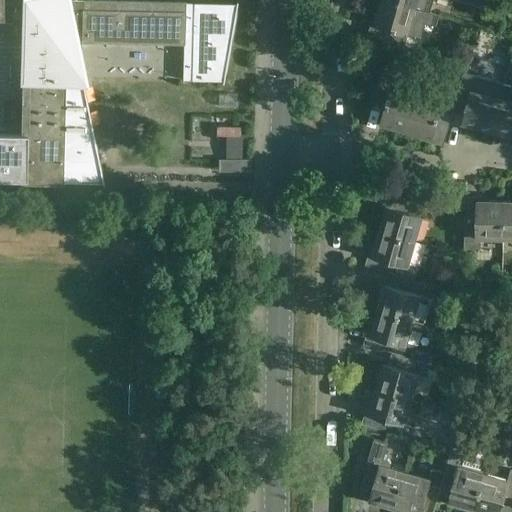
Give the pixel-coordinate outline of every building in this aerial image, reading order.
[(63,184),(63,183),(62,183),(62,181),(102,182),(102,185),(103,184),(73,35),(81,35),(81,42),(82,42),(117,42),(117,43),(118,43),(118,42),(150,43),(151,43),(183,44),(182,80),(222,81),(222,83),(223,84),(237,2),(236,2),(236,4),(185,3),(185,2),(184,2),(184,3),(74,0),(65,0),(50,0),(49,0),(0,0),(0,21),(24,22),(25,22),(23,80),(22,80),(21,135),(0,134),(0,180),(19,181),(19,183),(63,184)] [(430,12),(389,0),(382,0),(373,35),(369,33),(368,35),(405,45),(412,19),(427,23),(437,26),(441,15),(430,12)] [(389,0),(430,12),(433,0),(389,0)] [(463,123),(489,130),(502,83),(465,72),(456,102),(468,105),(463,123)] [(382,123),(407,131),(421,84),(410,81),(406,94),(392,90),(396,76),(383,73),(375,102),(387,106),(382,123)] [(511,86),(502,83),(489,130),(511,136),(511,96),(510,96),(511,87),(511,86)] [(421,84),(407,131),(444,141),(443,145),(444,145),(452,115),(440,111),(442,105),(427,101),(431,87),(421,84)] [(232,148),(233,130),(219,129),(218,147),(232,148)] [(387,205),(380,230),(415,241),(422,217),(430,219),(434,206),(395,195),(395,196),(401,198),(398,208),(387,205)] [(481,237),(503,238),(504,201),(467,200),(467,196),(466,196),(465,248),(480,249),(481,237)] [(511,201),(504,201),(503,238),(511,238),(511,201)] [(365,266),(394,274),(401,276),(404,264),(408,265),(415,241),(380,230),(370,266),(366,265),(365,266)] [(386,284),(378,309),(425,323),(432,299),(428,298),(432,285),(401,276),(394,274),(394,275),(399,277),(396,287),(386,284)] [(364,344),(392,353),(399,355),(403,343),(407,344),(411,329),(422,332),(425,323),(378,309),(368,344),(364,343),(364,344)] [(384,363),(377,388),(412,398),(419,375),(427,377),(430,364),(399,355),(392,353),(392,354),(398,356),(395,366),(384,363)] [(412,398),(377,388),(366,423),(362,422),(362,423),(424,442),(428,426),(416,423),(422,402),(412,399),(412,398)] [(371,500),(395,507),(406,471),(390,466),(391,462),(389,458),(384,457),(388,443),(374,439),(367,466),(366,468),(367,468),(360,492),(361,492),(363,486),(374,489),(371,500)] [(449,501),(475,509),(485,473),(488,461),(451,450),(445,471),(441,485),(442,486),(441,487),(452,490),(449,501)] [(440,493),(441,487),(442,486),(441,485),(445,471),(432,468),(429,478),(406,471),(395,507),(412,511),(433,511),(439,493),(440,493)] [(485,473),(475,509),(486,511),(511,511),(511,470),(509,480),(485,473)]
